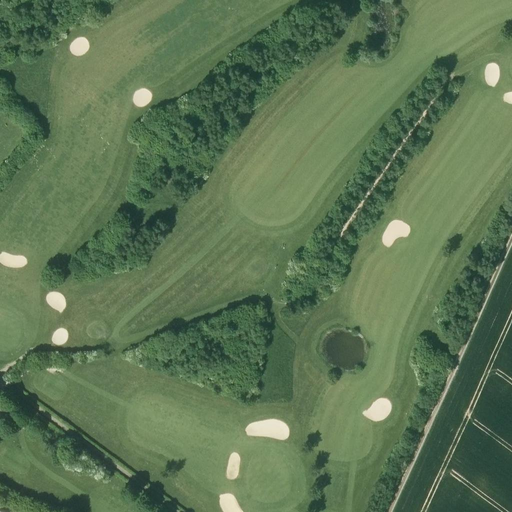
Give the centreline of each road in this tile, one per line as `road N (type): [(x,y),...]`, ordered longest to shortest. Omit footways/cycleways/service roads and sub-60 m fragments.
road 1 (track): [(511,250),(398,511)]
road 2 (track): [(0,379),(176,511)]
